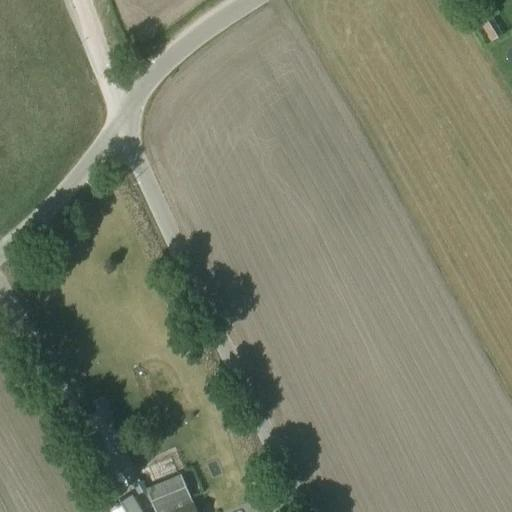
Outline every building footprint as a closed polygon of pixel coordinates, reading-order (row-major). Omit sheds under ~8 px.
[(486,28),(497,45),(511,36),(501,19),(486,28)] [(101,421),(112,415),(103,397),(92,402),(101,421)] [(169,453),(138,467),(147,490),(179,476),(179,474),(181,473),(182,474),(206,460),(196,442),(171,456),(169,453)] [(193,511),(179,476),(147,490),(156,511),(193,511)] [(142,483),(134,488),(139,496),(147,491),(142,483)] [(142,511),(132,495),(109,509),(110,511),(142,511)]
